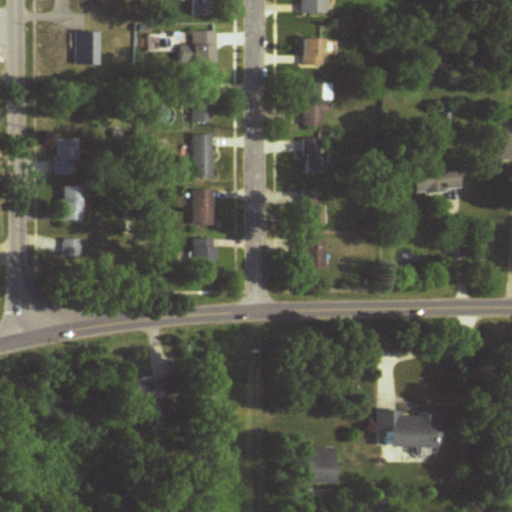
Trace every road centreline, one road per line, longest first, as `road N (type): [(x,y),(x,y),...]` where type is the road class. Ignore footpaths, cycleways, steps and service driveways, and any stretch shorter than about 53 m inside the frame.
road 1 (tertiary): [(511,308),(140,321),(0,345)]
road 2 (tertiary): [(13,0),(16,282),(27,339)]
road 3 (residential): [(254,0),(257,314)]
